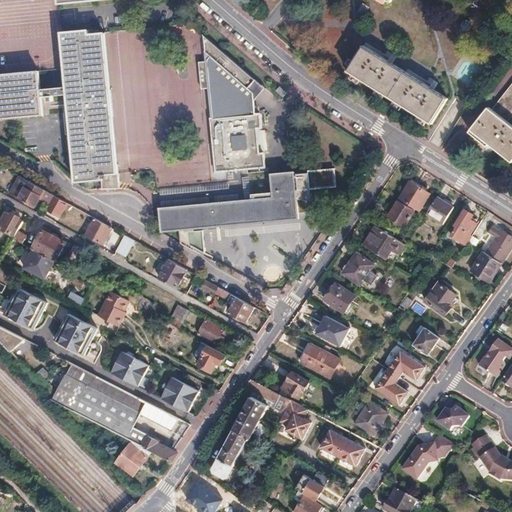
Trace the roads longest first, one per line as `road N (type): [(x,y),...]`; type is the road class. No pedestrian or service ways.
road 1 (residential): [(288,313),(0,147)]
road 2 (tertiary): [(212,0),(307,81),(401,142)]
road 3 (residential): [(288,313),(157,502)]
road 4 (residential): [(401,142),(288,313)]
road 5 (residential): [(347,511),(443,376)]
road 6 (tertiary): [(401,142),(511,210)]
road 7 (unknown): [(232,393),(151,349),(131,329)]
